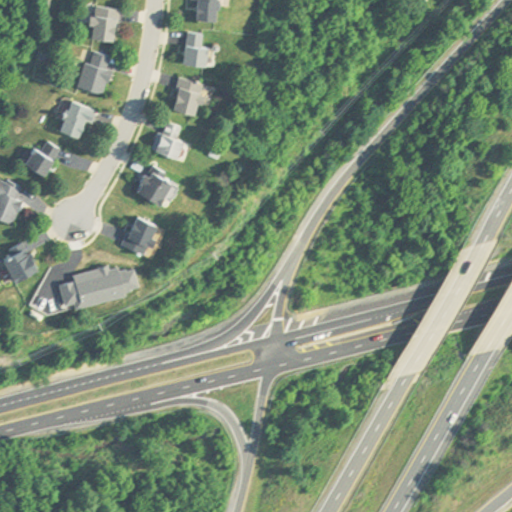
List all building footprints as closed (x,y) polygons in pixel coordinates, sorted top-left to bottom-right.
[(204,1),(204,21),(229,21),(229,0),(198,0),(198,1),(204,1)] [(125,41),(125,10),(99,10),(99,41),(125,41)] [(192,65),(218,67),(220,47),(211,47),(212,34),(195,33),(192,65)] [(85,89),(111,94),(118,57),(93,51),(85,89)] [(179,110),(207,116),(214,83),(185,78),(179,110)] [(101,108),(76,101),(68,132),(93,139),(101,108)] [(184,161),(195,143),(184,136),(189,129),(176,122),(161,147),(184,161)] [(68,149),(49,139),(33,168),(52,178),(68,149)] [(183,180),(154,170),(145,194),(173,204),(183,180)] [(0,217),(18,225),(32,190),(5,179),(0,190),(0,217)] [(128,246),(152,257),(166,227),(142,216),(128,246)] [(48,271),(33,242),(9,255),(25,284),(48,271)]
